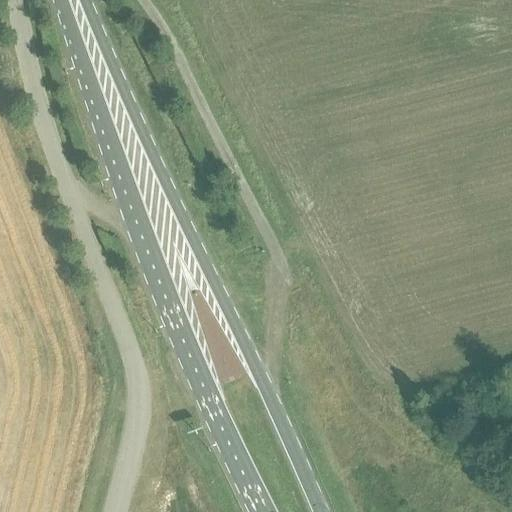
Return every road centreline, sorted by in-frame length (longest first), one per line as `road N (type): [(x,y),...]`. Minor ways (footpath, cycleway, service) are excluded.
road 1 (unclassified): [(115,511),(140,413),(138,380),(34,101),(17,0)]
road 2 (unclassified): [(264,382),(275,257),(187,70),(141,0)]
road 3 (primary): [(146,184),(200,379),(265,511)]
road 4 (primary): [(264,382),(219,294),(146,184)]
road 5 (primary): [(146,184),(72,0)]
road 6 (primary): [(322,511),(264,382)]
